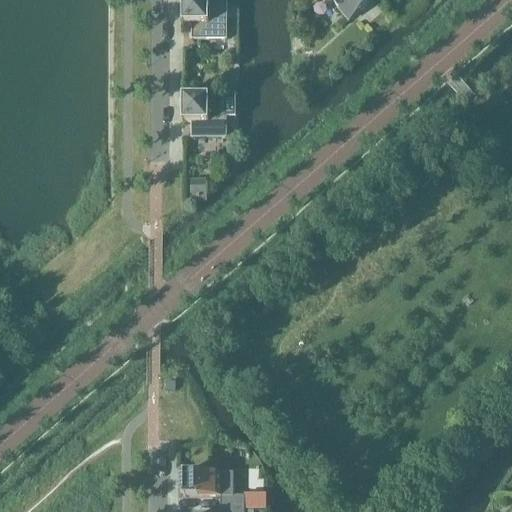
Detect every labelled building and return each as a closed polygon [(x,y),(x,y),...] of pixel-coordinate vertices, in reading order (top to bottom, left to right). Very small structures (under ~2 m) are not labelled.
[(192,42),(227,42),(226,0),(182,0),(183,26),(192,26),(192,42)] [(330,0),(349,21),(373,0),(330,0)] [(214,96),(215,86),(200,86),(199,96),(214,96)] [(236,98),(183,98),(183,124),(191,124),(191,140),(227,140),(227,119),(236,119),(236,98)] [(206,181),(189,181),(189,209),(190,209),(206,195),(206,181)] [(220,499),(220,511),(244,511),(244,497),(234,497),(234,475),(183,475),(183,499),(220,499)] [(266,495),(244,495),(244,497),(244,511),(266,511),(266,495)]
